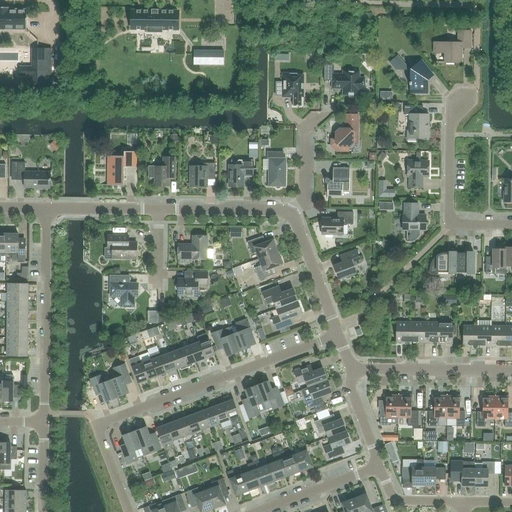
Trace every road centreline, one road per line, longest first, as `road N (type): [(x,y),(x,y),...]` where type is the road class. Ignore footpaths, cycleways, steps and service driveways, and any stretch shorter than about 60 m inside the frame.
road 1 (residential): [(128,511),(95,425),(337,334)]
road 2 (residential): [(44,422),(46,208)]
road 3 (residential): [(511,225),(449,224),(449,117),(474,89)]
road 4 (residential): [(511,371),(350,369)]
road 5 (residential): [(158,209),(290,214)]
road 6 (residential): [(257,511),(379,466)]
road 7 (residential): [(290,214),(337,334)]
